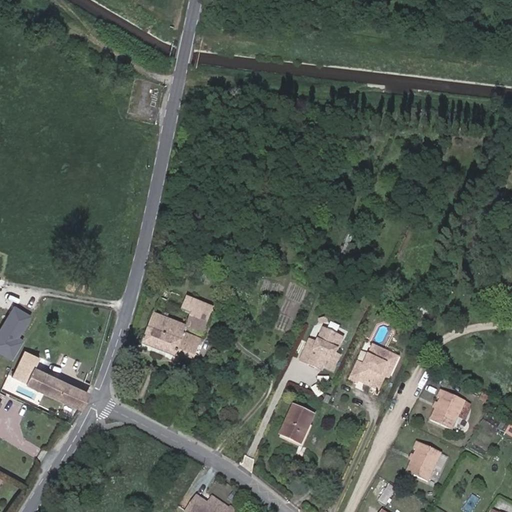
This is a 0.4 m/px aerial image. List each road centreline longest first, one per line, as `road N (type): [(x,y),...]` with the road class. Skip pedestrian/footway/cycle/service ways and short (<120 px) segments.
road 1 (residential): [(197,0),(134,287),(95,400)]
road 2 (residential): [(95,400),(217,462),(283,511)]
road 3 (unknown): [(352,511),(422,365)]
road 4 (residential): [(95,400),(27,511)]
